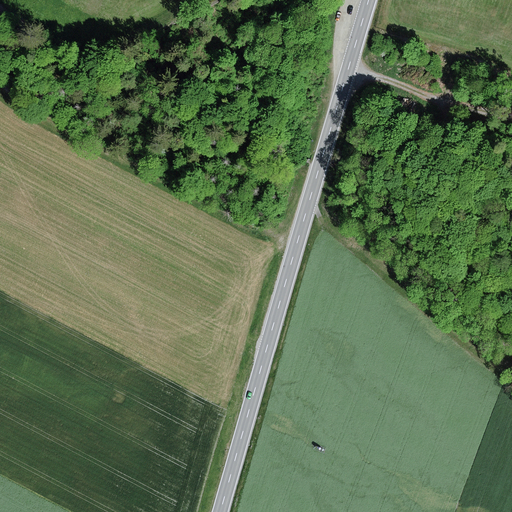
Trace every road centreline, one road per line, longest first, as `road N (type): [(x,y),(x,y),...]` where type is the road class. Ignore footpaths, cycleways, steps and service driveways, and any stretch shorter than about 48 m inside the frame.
road 1 (primary): [(221,511),(369,0)]
road 2 (track): [(348,68),(511,117)]
